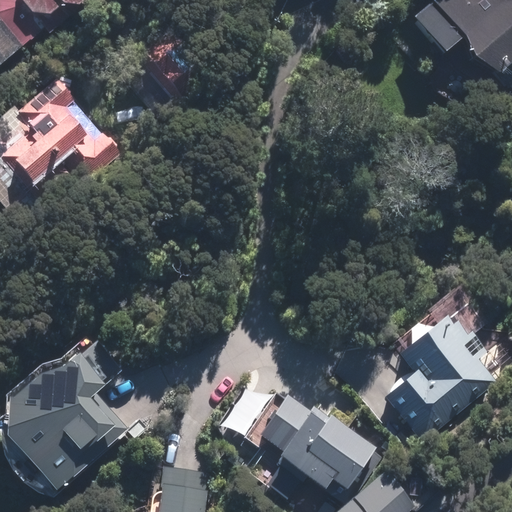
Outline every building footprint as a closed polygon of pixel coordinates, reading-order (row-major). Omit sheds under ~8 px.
[(0,0),(0,64),(28,42),(19,30),(33,30),(50,15),(68,14),(85,0),(0,0)] [(511,10),(503,0),(435,0),(392,37),(410,58),(421,48),(432,61),(449,46),(484,86),(494,77),(511,62),(511,10)] [(511,62),(494,77),(511,98),(511,62)] [(115,159),(49,85),(11,119),(6,113),(0,118),(0,219),(8,229),(67,177),(79,191),(115,159)] [(378,400),(417,446),(488,387),(470,365),(481,356),(466,338),(478,329),(447,292),(416,318),(426,330),(389,360),(405,378),(378,400)] [(122,432),(92,397),(117,375),(89,342),(53,374),(28,383),(0,407),(0,409),(0,449),(41,501),(122,432)] [(511,377),(511,361),(496,346),(478,364),(502,388),(511,377)] [(276,401),(249,442),(272,456),(266,466),(315,496),(322,486),(336,495),(367,452),(322,426),(325,421),(308,410),(303,417),(276,401)] [(185,476),(155,472),(152,493),(149,493),(146,511),(195,511),(197,499),(181,497),(185,476)] [(406,511),(409,509),(373,477),(332,511),(406,511)]
